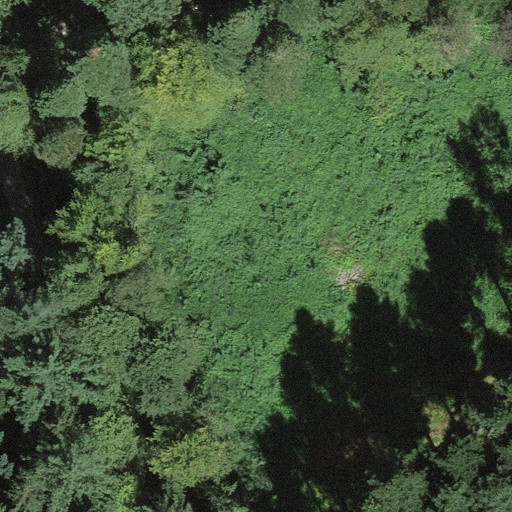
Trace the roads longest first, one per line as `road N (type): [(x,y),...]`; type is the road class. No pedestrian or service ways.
road 1 (track): [(0,170),(102,511)]
road 2 (track): [(0,38),(177,0)]
